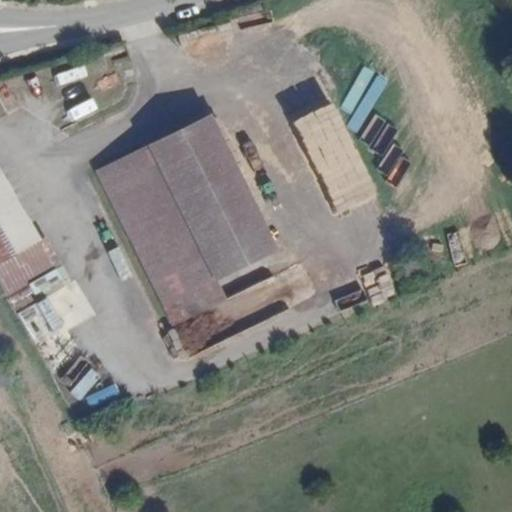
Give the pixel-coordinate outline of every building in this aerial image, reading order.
[(356,93),(367,90),(353,46),(342,49),(356,93)] [(281,74),(309,71),(307,48),(279,51),(281,74)] [(203,116),(148,144),(218,278),(273,251),(203,116)] [(376,195),(357,152),(333,163),(313,119),(292,129),(331,216),(376,195)] [(218,278),(148,144),(96,172),(167,305),(218,278)] [(1,170),(0,170),(0,281),(9,297),(55,269),(1,170)] [(511,216),(477,228),(484,252),(511,242),(511,216)] [(25,309),(38,337),(64,325),(51,297),(25,309)] [(0,388),(10,384),(0,359),(0,388)]
